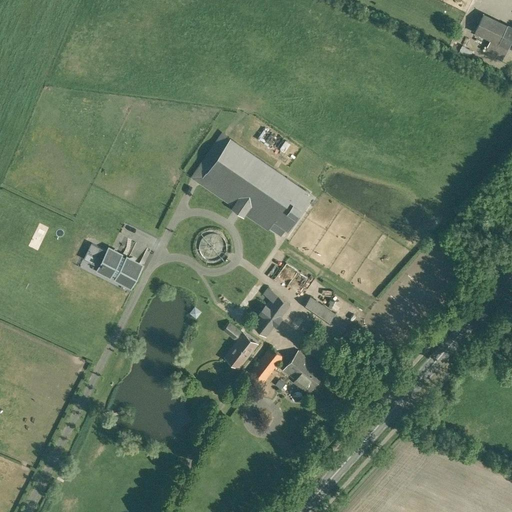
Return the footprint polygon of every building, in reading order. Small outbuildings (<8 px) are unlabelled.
[(511,39),(511,27),(484,14),(475,32),(491,39),(485,51),(502,60),(511,39)] [(465,46),(463,53),(473,55),(474,48),(465,46)] [(223,134),(193,177),(194,178),(195,176),(201,180),(200,182),(235,207),(234,208),(243,214),(244,213),(269,230),(270,228),(281,235),(287,227),(296,215),(297,215),(302,207),(302,206),(310,194),(288,178),(288,179),(233,140),(223,134)] [(281,148),(290,153),(294,144),(285,140),(281,148)] [(184,203),(189,205),(193,196),(188,194),(184,203)] [(131,282),(139,266),(92,242),(88,250),(106,259),(104,262),(103,261),(102,264),(103,264),(102,267),(131,282)] [(290,304),(268,287),(263,294),(270,299),(251,324),(266,336),(290,304)] [(319,297),(341,309),(347,300),(325,287),(319,297)] [(339,311),(311,299),(308,307),(336,319),(339,311)] [(299,333),(308,319),(299,313),(289,327),(299,333)] [(230,321),(223,330),(235,339),(242,331),(230,321)] [(257,343),(243,333),(227,355),(240,365),(257,343)] [(283,356),(270,346),(251,371),(264,381),(283,356)] [(299,350),(284,369),(299,382),(302,378),(313,386),(324,373),(313,364),(309,361),(310,359),(299,350)]
